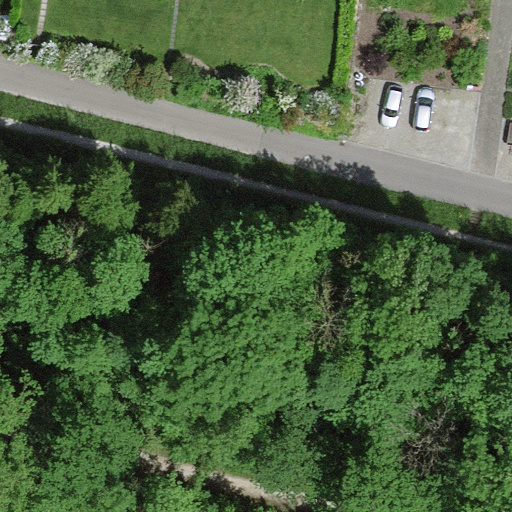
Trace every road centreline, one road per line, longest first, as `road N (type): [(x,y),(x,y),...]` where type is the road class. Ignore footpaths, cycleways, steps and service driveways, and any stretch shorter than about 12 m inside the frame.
road 1 (residential): [(0,76),(511,198)]
road 2 (track): [(0,427),(292,492),(335,511)]
